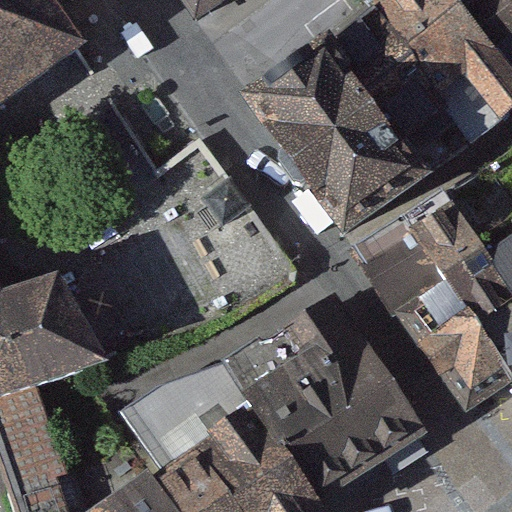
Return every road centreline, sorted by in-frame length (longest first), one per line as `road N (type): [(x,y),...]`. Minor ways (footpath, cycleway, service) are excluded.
road 1 (residential): [(488,481),(187,88)]
road 2 (unknown): [(335,278),(34,462)]
road 3 (residential): [(305,0),(187,88)]
